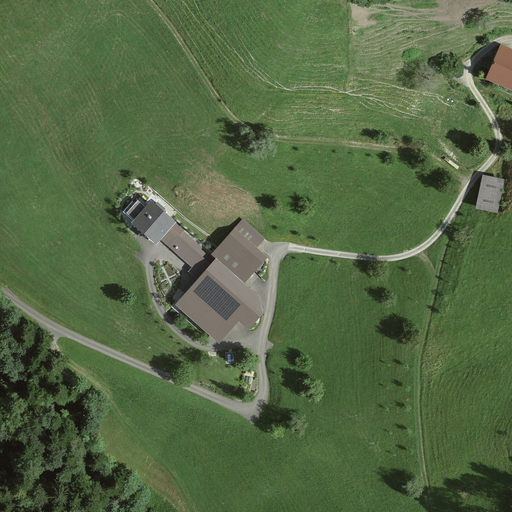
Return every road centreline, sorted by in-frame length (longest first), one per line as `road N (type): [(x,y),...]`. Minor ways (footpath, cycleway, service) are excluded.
road 1 (track): [(0,290),(55,327),(252,407),(266,391),(260,338),(278,251)]
road 2 (track): [(0,85),(91,223),(142,256),(158,306),(185,337),(216,347),(260,338)]
road 3 (track): [(419,251),(434,270),(439,299),(423,365),(435,511)]
road 4 (track): [(511,39),(472,68),(496,125),(497,150),(440,235),(419,251)]
road 5 (track): [(419,251),(386,259),(278,251)]
